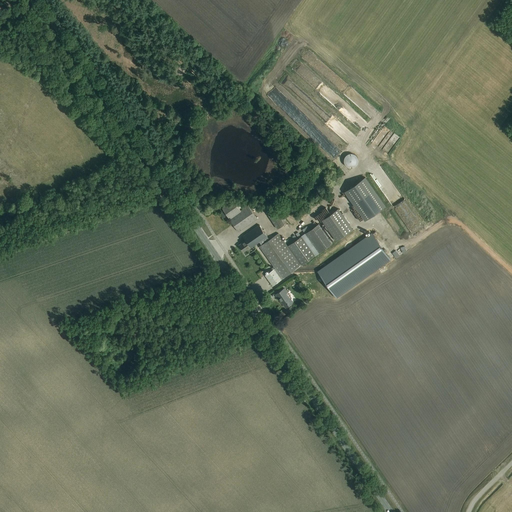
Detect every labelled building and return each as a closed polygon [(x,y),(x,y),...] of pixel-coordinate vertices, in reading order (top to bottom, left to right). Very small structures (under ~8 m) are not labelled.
[(344,159),(344,161),(344,162),(344,163),(345,164),(346,166),(347,167),(348,167),(350,168),(351,168),(352,168),(353,167),(355,167),(356,166),(357,165),(358,163),(358,162),(358,161),(358,159),(358,158),(357,157),(356,156),(355,155),(354,154),(353,154),(351,154),(349,154),(348,154),(347,155),(346,156),(345,157),(344,158),(344,159)] [(344,192),(365,221),(386,206),(365,177),(344,192)] [(239,231),(257,217),(247,205),(240,210),(233,201),(222,209),(239,231)] [(267,214),(277,229),(285,224),(278,214),(277,214),(274,210),(267,214)] [(323,221),(337,240),(351,229),(338,211),(323,221)] [(255,246),(260,242),(268,236),(259,224),(243,235),(245,239),(239,244),(244,251),(251,246),(251,247),(254,245),(255,246)] [(319,224),(305,234),(319,253),(332,243),(319,224)] [(260,246),(275,268),(265,275),(272,285),(301,265),(315,255),(302,236),(287,246),(278,233),(260,246)] [(319,272),(336,297),(389,259),(372,234),(319,272)] [(279,291),(275,294),(278,298),(278,297),(280,300),(281,300),(286,306),(292,302),(294,300),(292,297),(290,298),(286,292),(287,292),(284,287),(279,291)]
